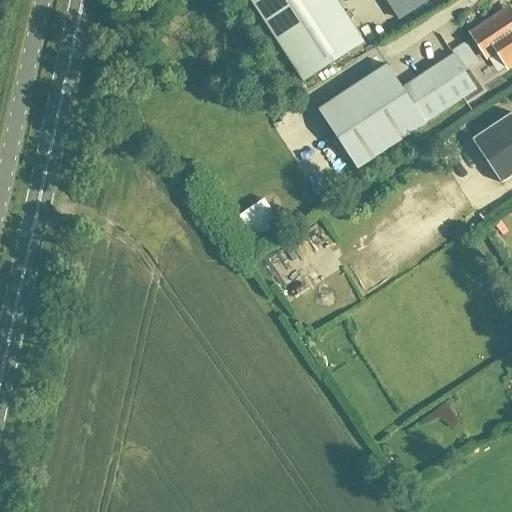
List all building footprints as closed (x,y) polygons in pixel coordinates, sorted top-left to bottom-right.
[(249,0),(305,84),(365,45),(336,0),(249,0)] [(387,0),(400,19),(429,0),(387,0)] [(511,11),(511,10),(472,35),(484,54),(494,47),(508,70),(511,67),(511,11)] [(426,124),(425,123),(477,90),(454,55),(402,88),(387,65),(319,110),(357,169),(426,124)] [(503,185),(511,178),(511,115),(474,141),(503,185)] [(269,198),(241,217),(258,244),(287,225),(269,198)]
